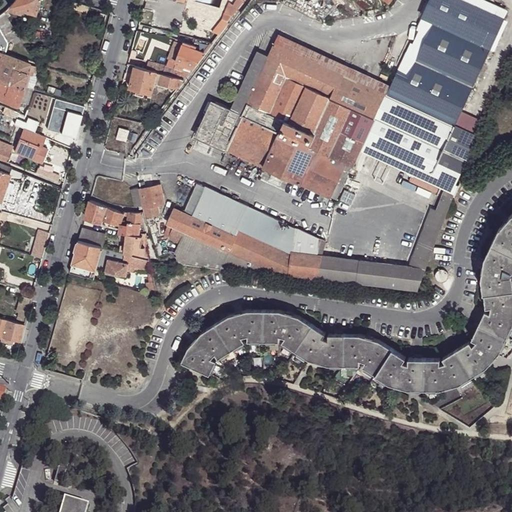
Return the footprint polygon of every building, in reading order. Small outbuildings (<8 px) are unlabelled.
[(12,0),(8,5),(24,10),(35,13),(39,0),(12,0)] [(387,94),(477,136),(483,123),(462,112),(490,49),(491,46),(490,46),(503,18),(465,0),(429,0),(422,16),(433,21),(407,77),(396,72),(390,86),(387,94)] [(485,0),(465,0),(503,18),(507,10),(485,0)] [(233,15),(239,8),(235,4),(228,14),(233,15)] [(8,5),(2,11),(6,17),(12,12),(8,5)] [(24,10),(8,5),(12,12),(15,13),(22,15),(24,10)] [(2,11),(0,12),(0,27),(9,42),(13,40),(9,32),(15,29),(6,17),(2,11)] [(422,16),(396,72),(407,77),(433,21),(422,16)] [(491,46),(490,49),(494,50),(508,20),(503,18),(490,46),(491,46)] [(9,42),(0,27),(0,68),(5,54),(9,42)] [(276,42),(347,75),(350,68),(279,35),(276,42)] [(177,62),(192,68),(212,43),(209,42),(205,45),(203,44),(201,51),(192,48),(193,45),(184,42),(183,45),(174,43),(167,59),(177,62)] [(248,101),(242,114),(281,132),(309,144),(315,133),(314,132),(331,97),(335,98),(347,75),(276,42),(269,56),(250,97),(248,101)] [(258,51),(231,109),(242,114),(248,101),(246,100),(248,96),(250,97),(269,56),(258,51)] [(30,64),(5,54),(0,68),(0,77),(23,86),(30,64)] [(174,69),(172,76),(180,79),(181,74),(183,74),(185,68),(176,66),(177,62),(167,59),(166,67),(174,69)] [(149,61),(146,69),(172,76),(174,69),(166,67),(149,61)] [(146,69),(135,66),(129,87),(136,89),(144,91),(150,93),(153,85),(155,86),(156,84),(160,85),(161,82),(178,88),(184,80),(180,79),(172,76),(146,69)] [(350,68),(347,75),(365,83),(368,76),(350,68)] [(315,133),(309,144),(316,147),(353,164),(359,150),(363,141),(386,93),(365,83),(347,75),(335,98),(331,97),(314,132),(315,133)] [(365,83),(386,93),(387,94),(390,86),(377,80),(368,76),(365,83)] [(0,96),(18,105),(19,101),(23,86),(0,77),(0,96)] [(28,103),(32,89),(23,86),(19,101),(28,103)] [(161,110),(173,95),(167,91),(156,106),(161,110)] [(455,184),(477,136),(387,94),(364,142),(449,181),(455,184)] [(199,136),(265,167),(281,132),(242,114),(231,109),(215,102),(199,136)] [(13,110),(4,106),(2,111),(11,114),(13,110)] [(41,118),(26,112),(25,115),(24,115),(23,119),(19,127),(23,128),(15,151),(42,164),(48,150),(42,147),(40,151),(37,150),(39,146),(42,147),(46,138),(34,133),(41,118)] [(129,131),(120,129),(117,139),(126,142),(129,131)] [(281,132),(265,167),(275,172),(301,184),(316,147),(309,144),(281,132)] [(359,150),(445,190),(449,181),(364,142),(363,141),(359,150)] [(13,150),(0,144),(0,148),(11,153),(13,150)] [(316,147),(301,184),(331,198),(347,163),(352,165),(353,164),(316,147)] [(0,158),(8,162),(11,153),(0,148),(0,158)] [(9,179),(12,169),(0,163),(0,202),(1,200),(15,204),(22,184),(9,179)] [(347,163),(331,198),(336,200),(352,165),(347,163)] [(457,191),(459,186),(455,184),(449,181),(445,190),(436,212),(431,211),(410,267),(320,256),(320,277),(339,280),(359,282),(417,290),(456,190),(457,191)] [(139,183),(139,186),(146,212),(147,216),(154,215),(158,214),(157,205),(164,203),(160,185),(146,188),(144,182),(139,183)] [(197,184),(185,213),(234,235),(228,249),(270,268),(278,249),(289,254),(293,227),(287,225),(197,184)] [(107,207),(90,200),(84,217),(101,222),(102,217),(104,210),(107,210),(107,207)] [(115,210),(107,207),(107,210),(105,218),(118,222),(121,211),(115,210)] [(175,208),(171,218),(169,222),(175,225),(171,234),(177,239),(191,246),(224,260),(222,265),(268,272),(270,268),(228,249),(234,235),(185,213),(175,208)] [(145,231),(141,212),(128,212),(127,224),(126,230),(145,231)] [(511,214),(500,228),(494,241),(511,250),(511,214)] [(154,215),(147,216),(149,225),(156,223),(154,215)] [(175,225),(169,222),(164,231),(171,234),(175,225)] [(289,254),(278,249),(270,268),(280,273),(292,274),(292,273),(315,276),(320,277),(320,256),(324,241),(293,227),(289,254)] [(105,235),(82,228),(78,241),(102,248),(105,235)] [(43,258),(49,232),(38,229),(31,255),(37,256),(43,258)] [(149,260),(151,261),(146,245),(146,236),(126,235),(124,254),(149,260)] [(97,269),(102,248),(78,241),(72,263),(96,270),(97,269)] [(511,250),(494,241),(487,256),(483,275),(485,291),(511,287),(511,250)] [(183,264),(221,269),(222,265),(224,260),(191,246),(183,264)] [(146,267),(149,260),(124,254),(102,248),(97,269),(115,272),(115,270),(121,271),(122,264),(136,266),(146,267)] [(72,263),(70,272),(94,279),(96,270),(72,263)] [(439,269),(437,272),(436,275),(437,278),(439,281),(443,282),(444,281),(448,279),(449,276),(449,273),(446,270),(443,268),(439,269)] [(156,297),(153,271),(148,272),(149,284),(146,284),(147,294),(156,297)] [(511,287),(485,291),(487,307),(492,306),(491,312),(486,310),(480,324),(507,337),(511,326),(511,287)] [(25,321),(29,308),(25,307),(21,306),(19,314),(23,315),(21,320),(25,321)] [(265,339),(265,309),(249,309),(230,314),(217,322),(233,348),(246,340),(243,335),(250,333),(250,339),(265,339)] [(284,340),(296,349),(313,324),(300,315),(281,309),(265,309),(265,339),(280,340),(280,334),(287,336),(284,340)] [(24,324),(0,317),(0,335),(2,336),(1,339),(12,342),(13,338),(20,340),(24,324)] [(219,356),(233,348),(217,322),(203,331),(190,346),(183,360),(211,373),(217,359),(212,357),(217,352),(219,356)] [(345,364),(345,333),(329,333),(330,339),(324,336),(327,332),(313,324),(296,349),(310,358),(329,363),(345,364)] [(507,337),(480,324),(473,338),(478,340),(473,345),(471,340),(458,348),(474,374),(487,366),(500,352),(507,337)] [(377,373),(394,348),(380,339),(361,334),(345,333),(345,364),(360,364),(360,358),(367,361),(364,365),(377,373)] [(425,388),(425,357),(410,357),(410,363),(404,361),(406,356),(394,348),(377,373),(390,382),(409,388),(425,388)] [(474,374),(458,348),(444,357),(447,361),(441,363),(441,358),(425,357),(425,388),(441,388),(460,383),(474,374)] [(55,481),(62,484),(68,465),(60,463),(55,481)] [(85,511),(88,504),(64,497),(60,511),(85,511)]
